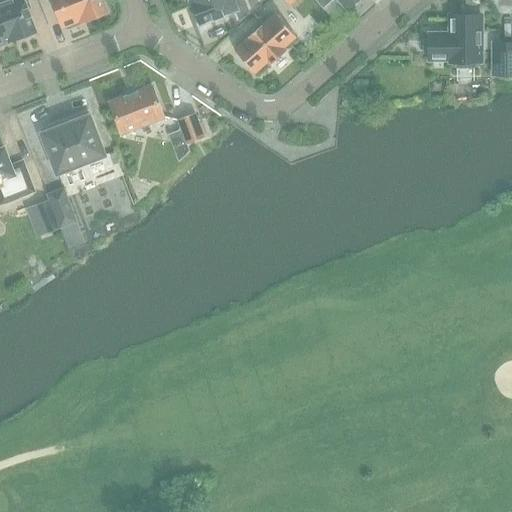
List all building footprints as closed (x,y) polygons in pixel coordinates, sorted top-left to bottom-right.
[(0,0),(0,5),(14,40),(33,32),(33,31),(36,29),(24,0),(0,0)] [(50,0),(61,28),(66,26),(66,28),(80,23),(79,21),(83,19),(84,21),(85,21),(76,0),(50,0)] [(103,0),(76,0),(85,21),(105,13),(104,12),(107,10),(103,0)] [(232,0),(196,0),(191,2),(199,23),(212,18),(213,19),(223,15),(222,14),(236,9),(232,0)] [(337,0),(346,9),(356,0),(337,0)] [(0,45),(8,42),(8,40),(12,39),(13,40),(14,40),(0,5),(0,45)] [(295,36),(274,13),(233,49),(254,72),(266,62),(269,64),(285,50),(283,47),(295,36)] [(428,39),(423,39),(423,52),(428,52),(428,59),(449,59),(449,61),(456,61),(456,66),(473,66),(473,61),(480,61),(480,43),(481,43),(481,37),(480,37),(480,14),(449,14),(449,33),(428,33),(428,39)] [(511,73),(511,41),(492,42),(492,74),(511,73)] [(120,132),(164,116),(163,115),(152,86),(152,85),(137,91),(137,90),(123,96),(108,102),(108,103),(109,103),(120,132)] [(203,136),(194,112),(177,119),(186,143),(203,136)] [(70,121),(70,120),(58,125),(59,125),(41,132),(56,172),(104,154),(88,114),(70,121)] [(0,178),(9,175),(17,197),(33,190),(22,160),(10,165),(3,147),(0,148),(0,178)] [(76,220),(63,187),(46,193),(48,198),(59,227),(76,220)] [(48,198),(36,203),(47,232),(59,227),(48,198)]
